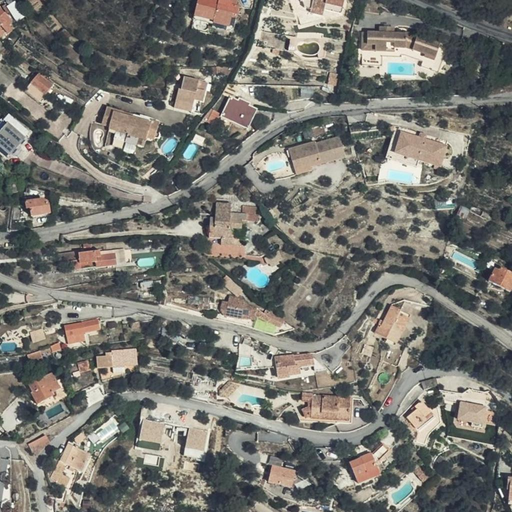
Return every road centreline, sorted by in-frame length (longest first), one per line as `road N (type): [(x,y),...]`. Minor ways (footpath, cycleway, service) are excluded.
road 1 (unclassified): [(0,277),(303,348),(328,341),(369,293),(395,278),(511,343)]
road 2 (unclassified): [(511,100),(303,113),(264,132),(199,187),(144,209),(0,238)]
road 3 (unclassified): [(172,402),(331,437),(355,436),(387,419),(429,372),(471,374),(511,402)]
